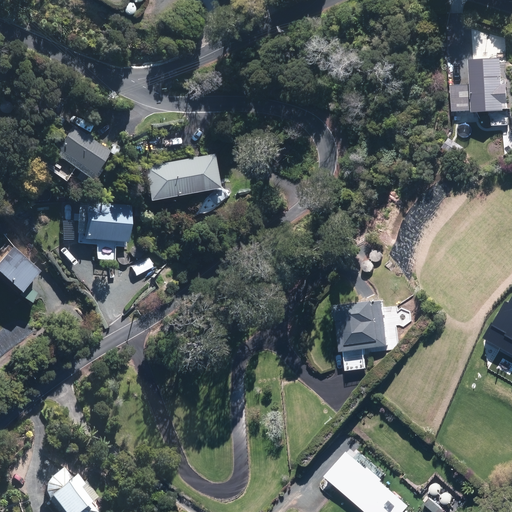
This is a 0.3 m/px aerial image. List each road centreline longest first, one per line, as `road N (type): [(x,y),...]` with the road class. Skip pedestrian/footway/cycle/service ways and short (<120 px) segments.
road 1 (residential): [(119,86),(162,103),(290,112),(322,147),(317,188),(275,231),(0,422)]
road 2 (residential): [(119,86),(191,67),(331,0)]
road 3 (residential): [(0,31),(119,86)]
